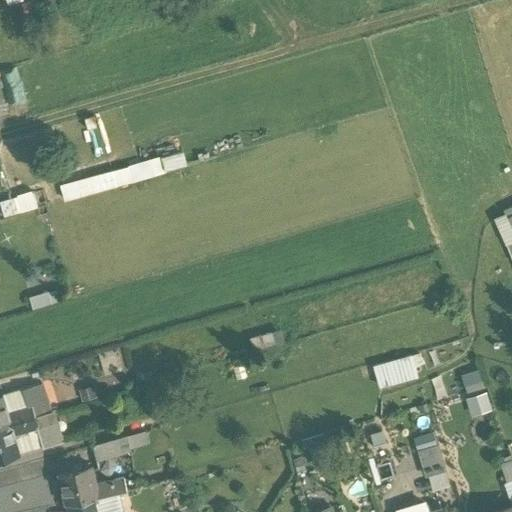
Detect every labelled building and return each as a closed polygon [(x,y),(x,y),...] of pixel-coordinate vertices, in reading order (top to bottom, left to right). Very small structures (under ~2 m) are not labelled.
[(0,70),(0,108),(21,107),(19,70),(0,70)] [(60,185),(64,203),(189,166),(184,154),(60,185)] [(34,193),(2,202),(6,215),(38,206),(34,193)] [(511,208),(494,215),(511,264),(511,208)] [(411,355),(373,366),(379,386),(417,376),(411,355)] [(26,406),(7,411),(11,423),(50,412),(41,383),(21,389),(26,406)] [(21,389),(2,395),(7,411),(26,406),(21,389)] [(486,390),(465,396),(471,415),(492,409),(486,390)] [(0,426),(11,423),(7,411),(2,395),(0,395),(0,426)] [(50,412),(11,423),(14,436),(26,432),(31,449),(43,446),(43,448),(60,443),(51,411),(50,412)] [(11,423),(0,426),(0,458),(19,453),(19,452),(14,436),(11,423)] [(26,432),(14,436),(19,452),(31,449),(26,432)] [(445,471),(434,436),(416,441),(428,477),(445,471)] [(127,437),(93,446),(98,464),(121,458),(133,455),(127,437)] [(92,466),(59,475),(67,506),(70,505),(95,499),(100,498),(92,466)] [(98,511),(95,499),(70,505),(71,511),(98,511)]
